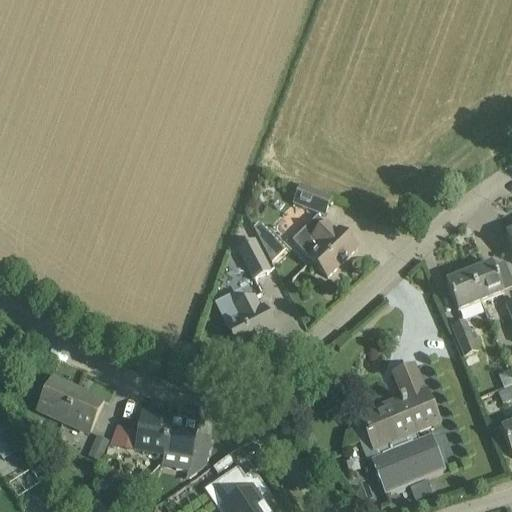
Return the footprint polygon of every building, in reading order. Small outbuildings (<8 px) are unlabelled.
[(330,201),(301,188),(294,205),(323,218),(330,201)] [(292,243),(309,261),(327,280),(357,251),(338,232),(336,234),(327,225),(325,227),(317,219),(292,243)] [(260,242),(267,234),(258,225),(253,229),(260,242)] [(264,261),(254,243),(238,251),(253,281),(270,273),(264,261)] [(285,252),(276,243),(265,253),(271,265),(285,252)] [(468,276),(481,306),(503,297),(491,266),(468,276)] [(458,315),(481,306),(468,276),(445,285),(458,315)] [(226,328),(226,329),(238,352),(275,333),(263,309),(260,311),(254,299),(246,303),(243,297),(237,295),(219,304),(217,311),(226,328)] [(451,331),(463,360),(478,354),(466,325),(451,331)] [(438,425),(425,395),(413,367),(393,376),(402,400),(399,401),(400,405),(361,421),(377,460),(370,463),(385,498),(445,474),(445,472),(443,473),(430,441),(432,440),(431,439),(420,443),(417,434),(438,425)] [(37,412),(63,424),(77,392),(51,380),(37,412)] [(511,402),(511,389),(498,395),(502,406),(511,402)] [(63,424),(89,435),(103,404),(77,392),(63,424)] [(135,451),(163,456),(170,422),(141,416),(138,433),(135,451)] [(170,422),(163,456),(177,459),(174,472),(188,475),(187,481),(205,468),(207,459),(192,456),(196,437),(197,433),(198,427),(170,422)] [(511,458),(511,426),(500,432),(511,459),(511,458)] [(120,429),(118,429),(116,428),(111,446),(115,447),(119,445),(122,433),(120,429)] [(127,434),(125,445),(128,450),(135,451),(138,433),(130,431),(127,434)] [(97,439),(93,448),(104,454),(109,444),(97,439)] [(229,458),(216,467),(221,474),(234,465),(229,458)] [(237,470),(214,485),(228,506),(221,511),(265,511),(260,504),(270,497),(254,473),(244,480),(237,470)] [(426,483),(409,490),(414,503),(431,496),(426,483)]
